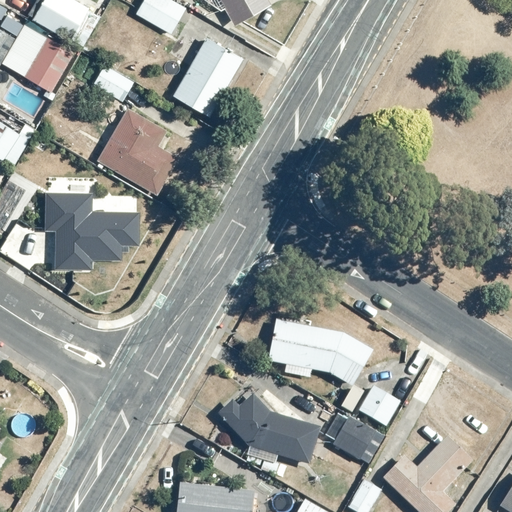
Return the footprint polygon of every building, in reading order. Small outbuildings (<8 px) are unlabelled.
[(102,14),(77,0),(41,0),(31,18),(82,47),(102,14)] [(198,13),(173,0),(143,0),(136,15),(183,40),(198,13)] [(268,0),(220,0),(235,26),(272,5),(268,0)] [(75,52),(24,23),(0,63),(52,92),(75,52)] [(0,50),(9,35),(0,29),(0,50)] [(207,37),(173,95),(210,116),(244,59),(207,37)] [(134,82),(104,64),(93,83),(123,100),(134,82)] [(128,108),(97,161),(156,195),(178,158),(159,147),(168,131),(128,108)] [(0,156),(14,165),(34,130),(23,123),(18,131),(0,120),(0,156)] [(93,192),(44,192),(44,230),(56,231),(55,269),(93,269),(93,261),(122,261),(122,245),(140,246),(140,212),(92,212),(93,192)] [(331,373),(352,385),(373,349),(344,332),(277,319),(269,361),(331,373)] [(375,386),(369,384),(356,412),(386,427),(398,404),(405,408),(419,379),(395,366),(383,390),(375,386)] [(232,399),(218,412),(249,446),(310,464),(321,426),(270,411),(254,394),(240,407),(232,399)] [(378,431),(350,415),(333,446),(361,461),(378,431)] [(404,454),(381,478),(417,511),(449,511),(456,505),(443,492),(474,460),(448,435),(417,467),(404,454)] [(368,511),(381,490),(363,480),(347,508),(354,511),(368,511)] [(252,511),(254,490),(180,482),(177,511),(252,511)] [(511,511),(511,487),(500,506),(510,511),(511,511)] [(327,511),(304,499),(297,511),(327,511)]
